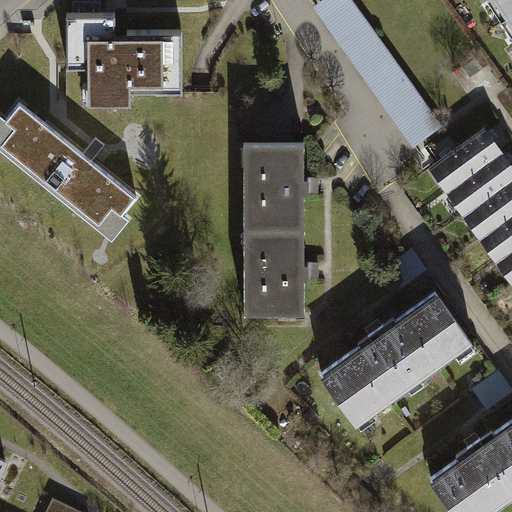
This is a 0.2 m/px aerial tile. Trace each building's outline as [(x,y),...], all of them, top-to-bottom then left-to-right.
[(349,0),(307,0),(404,142),(433,122),(349,0)] [(511,28),(511,0),(492,0),(504,15),(511,28)] [(112,12),(61,12),(61,63),(80,63),(80,99),(123,98),(123,84),(179,84),(179,31),(112,31),(112,12)] [(1,105),(0,105),(0,163),(109,248),(140,210),(134,205),(143,193),(21,98),(10,112),(1,105)] [(511,167),(482,127),(429,166),(511,280),(511,167)] [(304,143),(240,143),(239,319),(303,319),(304,143)] [(409,254),(382,272),(397,294),(424,275),(409,254)] [(471,345),(435,295),(318,380),(355,430),(471,345)] [(496,374),(470,393),(485,413),(511,394),(496,374)] [(490,511),(511,497),(511,425),(425,485),(444,511),(490,511)] [(0,477),(8,460),(0,455),(0,477)] [(85,511),(51,497),(44,511),(85,511)]
